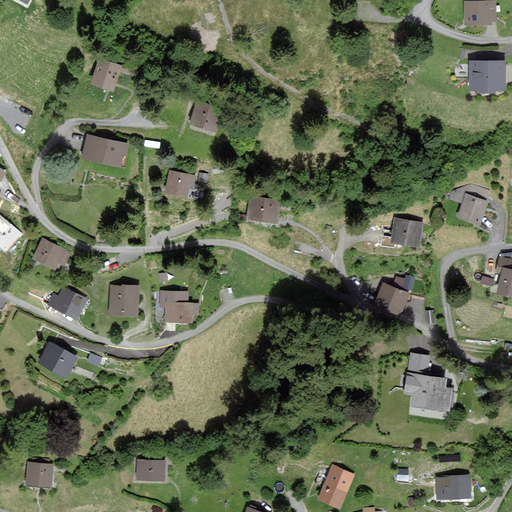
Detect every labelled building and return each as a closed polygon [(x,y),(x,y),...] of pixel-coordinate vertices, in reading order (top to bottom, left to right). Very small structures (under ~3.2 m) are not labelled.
[(496,26),(496,2),(465,2),(464,26),(496,26)] [(122,66),(99,58),(90,83),(113,91),(122,66)] [(506,90),(505,61),(470,61),(470,90),(506,90)] [(224,108),(197,99),(189,125),(216,133),(224,108)] [(127,144),(87,135),(81,159),(122,168),(127,144)] [(191,175),(169,170),(164,193),(186,198),(191,175)] [(487,197),(490,185),(469,180),(466,192),(487,197)] [(488,201),(466,193),(458,218),(480,226),(488,201)] [(280,200),(251,196),(247,218),(277,223),(280,200)] [(0,215),(0,244),(5,249),(19,232),(0,215)] [(424,223),(394,217),(390,240),(419,245),(424,223)] [(70,253),(43,239),(33,257),(54,268),(58,261),(65,265),(70,253)] [(511,260),(500,258),(496,273),(502,275),(498,291),(511,294),(511,260)] [(412,287),(415,275),(405,272),(404,276),(396,274),(394,282),(412,287)] [(409,293),(384,283),(375,304),(400,315),(409,293)] [(54,294),(49,304),(79,318),(88,298),(63,286),(59,296),(54,294)] [(139,286),(110,286),(110,316),(138,316),(139,286)] [(187,304),(187,292),(162,291),(162,305),(167,306),(167,320),(190,320),(190,314),(197,314),(198,304),(187,304)] [(50,341),(39,362),(68,378),(79,357),(50,341)] [(432,357),(413,355),(411,372),(430,374),(432,357)] [(449,410),(452,379),(407,374),(405,394),(413,394),(412,407),(449,410)] [(136,459),(135,482),(168,483),(169,461),(136,459)] [(31,463),(28,487),(52,489),(54,466),(31,463)] [(353,474),(332,466),(319,498),(339,506),(353,474)] [(470,475),(438,477),(439,498),(471,496),(470,475)]
